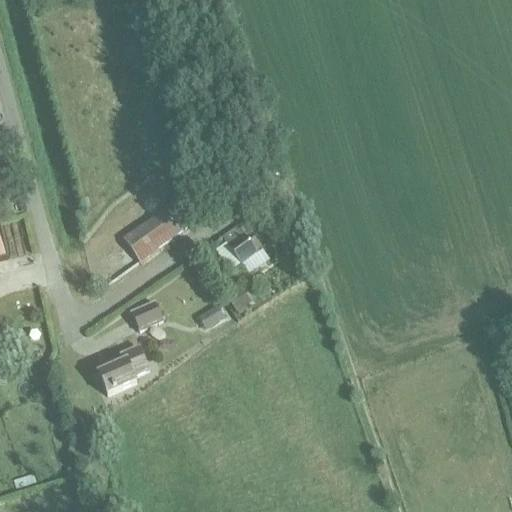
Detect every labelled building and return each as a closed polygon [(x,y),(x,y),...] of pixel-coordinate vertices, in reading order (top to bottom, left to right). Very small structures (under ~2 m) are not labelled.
[(177,159),(169,165),(183,184),(191,178),(177,159)] [(140,266),(206,219),(190,196),(124,243),(140,266)] [(2,226),(4,235),(26,229),(24,221),(2,226)] [(259,222),(251,227),(263,244),(270,239),(259,222)] [(222,240),(231,254),(229,256),(236,266),(239,265),(241,268),(261,253),(252,240),(246,245),(236,230),(222,240)] [(240,293),(229,301),(239,315),(251,307),(240,293)] [(132,317),(140,336),(163,325),(155,307),(132,317)] [(199,321),(207,333),(226,321),(219,309),(199,321)] [(98,378),(108,400),(137,387),(135,381),(150,375),(139,351),(121,359),(124,367),(98,378)] [(17,479),(20,488),(41,481),(38,472),(17,479)]
